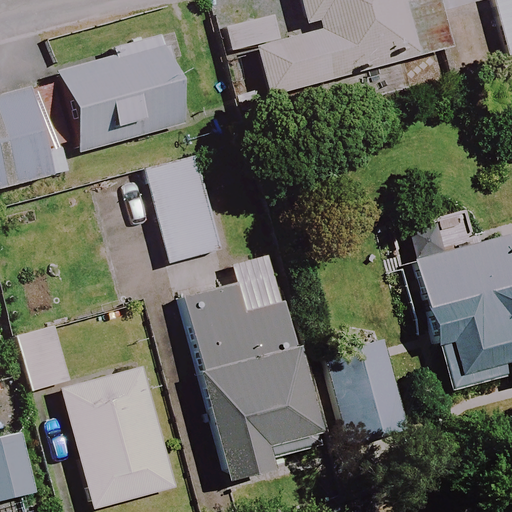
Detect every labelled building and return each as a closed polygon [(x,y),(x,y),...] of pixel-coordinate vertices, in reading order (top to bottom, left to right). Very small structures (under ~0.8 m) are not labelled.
[(293,0),(303,34),(286,38),(245,50),(248,61),(260,106),(442,55),(426,0),(293,0)] [(511,0),(492,0),(483,2),(499,65),(511,61),(511,0)] [(103,54),(106,64),(48,81),(70,156),(185,123),(168,66),(160,38),(103,54)] [(0,194),(43,185),(37,157),(58,152),(44,91),(0,100),(0,194)] [(186,162),(136,175),(162,275),(212,262),(186,162)] [(511,236),(510,226),(410,246),(439,398),(511,383),(511,236)] [(221,491),(265,480),(258,452),(313,438),(274,280),(174,305),(221,491)] [(47,327),(10,337),(25,397),(63,388),(47,327)] [(378,348),(315,362),(336,452),(399,438),(378,348)] [(140,374),(53,396),(82,511),(102,511),(170,495),(140,374)] [(15,435),(0,438),(0,502),(30,496),(15,435)]
